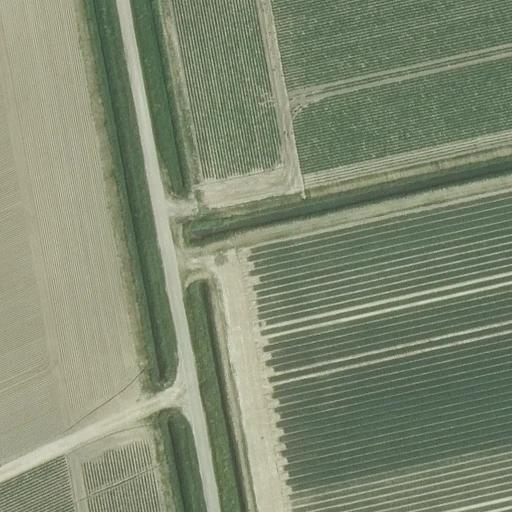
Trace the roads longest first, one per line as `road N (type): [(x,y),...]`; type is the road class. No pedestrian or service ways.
road 1 (unclassified): [(214,511),(122,0)]
road 2 (track): [(0,477),(193,389)]
